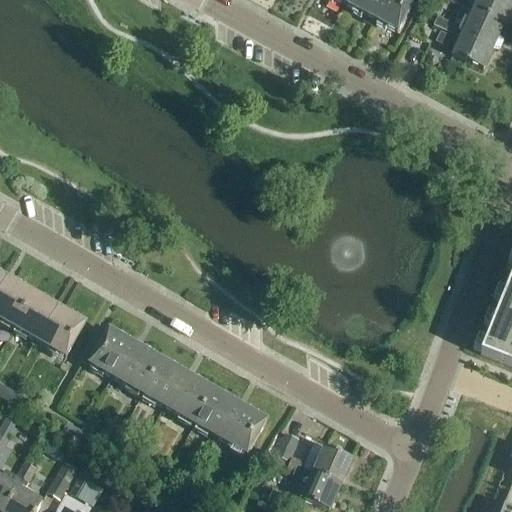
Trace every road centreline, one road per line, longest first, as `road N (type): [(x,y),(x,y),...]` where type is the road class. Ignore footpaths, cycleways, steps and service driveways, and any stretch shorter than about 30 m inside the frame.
road 1 (residential): [(0,217),(414,452)]
road 2 (residential): [(511,166),(195,0)]
road 3 (residential): [(511,182),(442,372)]
